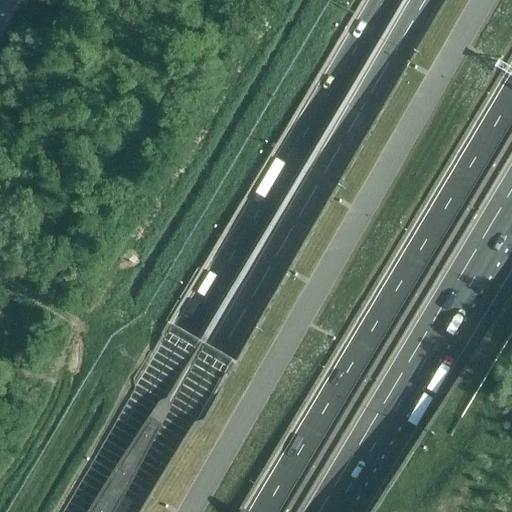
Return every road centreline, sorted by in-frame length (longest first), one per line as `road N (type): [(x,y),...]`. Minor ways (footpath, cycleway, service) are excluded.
road 1 (motorway): [(383,0),(80,511)]
road 2 (motorway): [(424,0),(127,511)]
road 3 (motorway): [(265,511),(511,99)]
road 4 (motorway): [(343,511),(511,228)]
